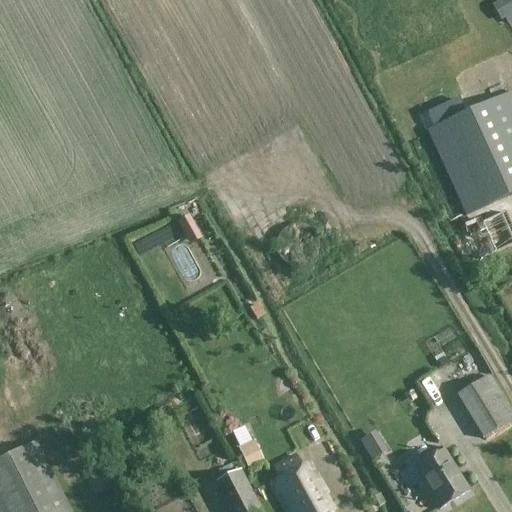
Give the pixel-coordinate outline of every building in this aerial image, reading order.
[(479,262),(511,247),(511,94),(427,134),(469,224),(463,227),(479,262)] [(201,241),(188,217),(177,223),(190,247),(201,241)] [(315,246),(303,238),(307,232),(288,219),(274,242),(288,250),(281,261),(299,272),(315,246)] [(274,335),(257,306),(249,310),(265,340),(274,335)] [(358,419),(387,406),(367,361),(338,374),(358,419)] [(459,397),(484,440),(511,424),(511,415),(491,379),(459,397)] [(223,432),(241,467),(257,459),(247,439),(239,443),(232,428),(223,432)] [(68,511),(60,495),(35,445),(0,462),(0,511),(68,511)] [(468,494),(443,453),(414,471),(439,511),(468,494)] [(333,511),(325,497),(326,496),(315,476),(310,479),(303,467),(301,469),(295,458),(274,469),(280,480),(270,486),(284,511),(333,511)] [(260,511),(240,472),(215,485),(228,511),(260,511)] [(379,496),(374,499),(378,508),(384,505),(379,496)]
